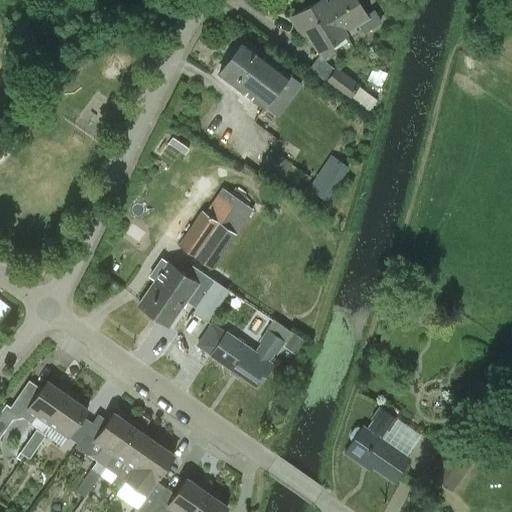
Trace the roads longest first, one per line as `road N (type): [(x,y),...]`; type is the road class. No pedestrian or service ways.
road 1 (unclassified): [(44,311),(207,0)]
road 2 (residential): [(44,311),(268,463)]
